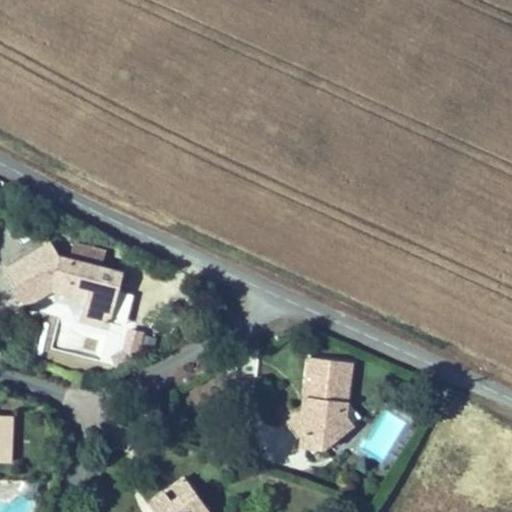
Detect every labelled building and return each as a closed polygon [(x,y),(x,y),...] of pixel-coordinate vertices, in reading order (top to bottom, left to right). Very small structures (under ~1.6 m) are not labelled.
[(122,274),(72,260),(70,267),(55,262),(57,256),(54,250),(8,275),(30,311),(64,291),(89,298),(85,312),(110,319),(122,274)] [(55,262),(70,267),(72,260),(57,256),(55,262)] [(119,291),(111,322),(125,325),(132,294),(119,291)] [(134,357),(141,332),(129,329),(122,353),(134,357)] [(134,357),(122,353),(111,355),(111,365),(116,368),(134,357)] [(348,365),(303,361),(300,404),(309,404),(307,416),(299,422),(290,428),(302,443),(316,443),(327,453),(355,429),(341,414),(346,410),(348,365)] [(309,404),(300,404),(299,422),(307,416),(309,404)] [(0,454),(15,457),(18,435),(21,412),(0,409),(0,454)] [(302,443),(290,428),(283,434),(298,450),(302,443)] [(316,463),(327,453),(316,443),(302,443),(298,450),(294,457),(316,463)] [(175,510),(196,497),(188,485),(168,499),(175,510)] [(205,511),(196,497),(175,510),(168,499),(152,509),(153,511),(205,511)]
